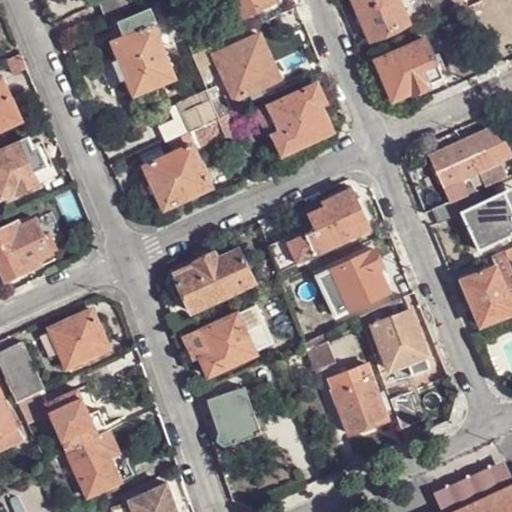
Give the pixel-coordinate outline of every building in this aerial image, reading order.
[(131,5),(129,0),(105,0),(101,2),(108,17),(132,6),(131,5)] [(279,0),(229,0),(238,18),(279,0)] [(355,0),(373,39),(412,23),(400,0),(355,0)] [(178,78),(157,25),(159,25),(152,9),(122,21),(128,36),(114,41),(119,54),(121,60),(117,61),(123,78),(128,77),(130,82),(136,96),(178,78)] [(177,16),(169,19),(175,33),(182,30),(177,16)] [(262,33),(216,53),(236,98),(282,78),(262,33)] [(378,59),(395,98),(445,77),(428,38),(378,59)] [(23,53),(8,59),(14,72),(29,66),(23,53)] [(0,129),(22,119),(3,78),(0,79),(0,129)] [(285,154),(334,131),(323,104),(328,101),(320,83),(260,111),(271,136),(276,134),(285,154)] [(209,89),(220,118),(235,112),(228,96),(224,98),(217,85),(208,88),(209,89)] [(178,103),(191,131),(219,118),(220,118),(209,89),(178,103)] [(250,117),(246,107),(235,112),(220,118),(219,118),(223,127),(230,146),(246,139),(239,122),(250,117)] [(223,127),(219,118),(191,131),(195,140),(223,127)] [(499,123),(430,155),(451,203),(458,200),(480,189),(508,177),(501,162),(511,157),(511,150),(507,139),(499,123)] [(0,151),(0,191),(2,197),(18,190),(19,192),(40,183),(34,171),(49,165),(41,147),(36,149),(32,142),(30,137),(0,151)] [(49,165),(59,174),(43,138),(32,142),(36,149),(41,147),(49,165)] [(213,187),(194,145),(147,165),(166,207),(213,187)] [(59,174),(49,165),(34,171),(40,183),(59,174)] [(373,229),(354,188),(310,208),(313,212),(310,213),(315,225),(310,228),(270,245),(274,257),(280,272),(373,229)] [(511,235),(511,202),(507,191),(485,200),(480,189),(458,200),(481,249),(511,235)] [(451,203),(437,209),(443,221),(463,212),(458,200),(451,203)] [(0,261),(8,281),(44,264),(43,258),(56,252),(54,250),(59,248),(51,232),(47,234),(40,217),(22,225),(20,220),(0,229),(0,261)] [(257,283),(241,249),(220,258),(217,251),(196,261),(198,269),(178,278),(194,312),(257,283)] [(338,316),(391,292),(380,269),(385,266),(377,249),(319,275),(338,316)] [(465,280),(483,324),(511,312),(511,266),(510,261),(506,250),(493,256),(497,266),(465,280)] [(269,288),(283,281),(280,272),(274,257),(259,263),(269,288)] [(175,272),(178,278),(198,269),(196,261),(175,272)] [(407,296),(370,313),(391,368),(411,361),(415,373),(430,368),(426,356),(430,354),(407,296)] [(257,304),(192,334),(204,358),(211,375),(258,354),(256,349),(248,332),(266,323),(257,304)] [(52,328),(70,367),(112,348),(94,308),(52,328)] [(275,340),(266,323),(248,332),(256,349),(275,340)] [(327,333),(306,342),(317,370),(338,362),(327,333)] [(194,362),(204,358),(192,334),(183,339),(194,362)] [(0,351),(0,361),(19,401),(42,390),(47,388),(25,341),(0,351)] [(351,434),(389,419),(386,411),(393,409),(386,391),(380,393),(373,376),(364,380),(359,368),(332,377),(337,390),(335,391),(351,434)] [(0,436),(20,428),(0,384),(0,436)] [(209,399),(226,446),(231,444),(242,441),(264,433),(247,386),(209,399)] [(68,448),(110,430),(101,409),(91,413),(80,388),(48,403),(42,390),(19,401),(27,418),(51,408),(68,448)] [(423,419),(411,389),(392,397),(403,427),(423,419)] [(0,450),(26,439),(20,428),(0,436),(0,450)] [(89,496),(122,481),(110,456),(119,452),(110,430),(68,448),(89,496)] [(268,446),(264,433),(242,441),(244,445),(246,453),(268,446)] [(501,456),(434,487),(437,495),(506,467),(501,456)] [(511,480),(506,467),(437,495),(444,510),(511,480)] [(511,511),(511,479),(511,480),(444,510),(439,511),(511,511)] [(135,511),(179,511),(169,482),(130,499),(135,511)]
